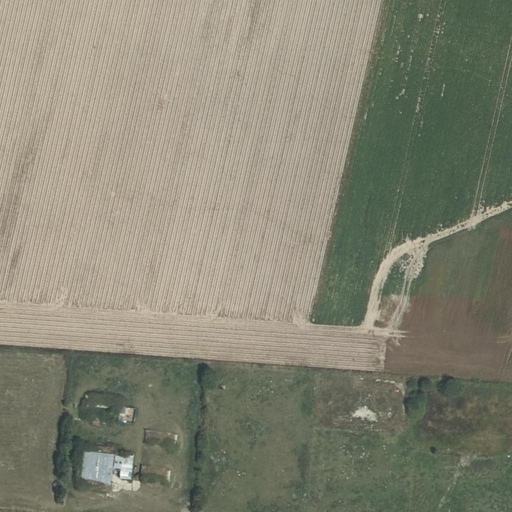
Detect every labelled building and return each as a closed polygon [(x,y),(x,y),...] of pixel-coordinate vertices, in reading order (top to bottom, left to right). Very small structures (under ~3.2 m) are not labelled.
[(84,394),(83,407),(114,410),(113,419),(122,420),(124,404),(115,403),(115,397),(84,394)] [(146,433),(145,444),(175,446),(176,436),(146,433)] [(111,483),(114,454),(80,450),(76,479),(111,483)] [(170,470),(141,468),(140,479),(169,481),(170,470)] [(112,485),(75,481),(74,492),(111,495),(112,485)]
